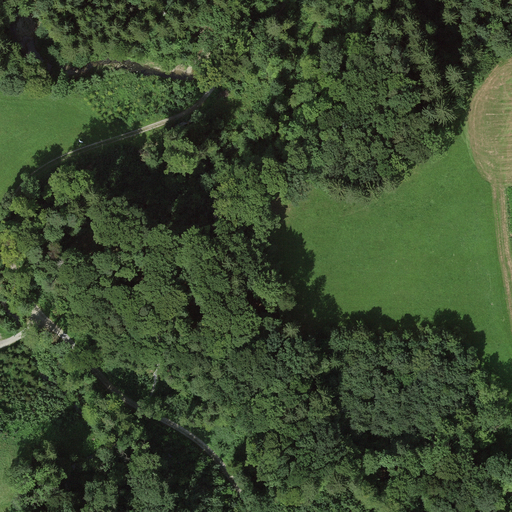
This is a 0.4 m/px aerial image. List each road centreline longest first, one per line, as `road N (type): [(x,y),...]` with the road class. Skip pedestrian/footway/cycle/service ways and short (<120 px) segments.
road 1 (track): [(286,0),(194,110),(67,155),(24,186),(10,211),(10,265),(44,318)]
road 2 (track): [(44,318),(115,390),(210,451),(253,511)]
